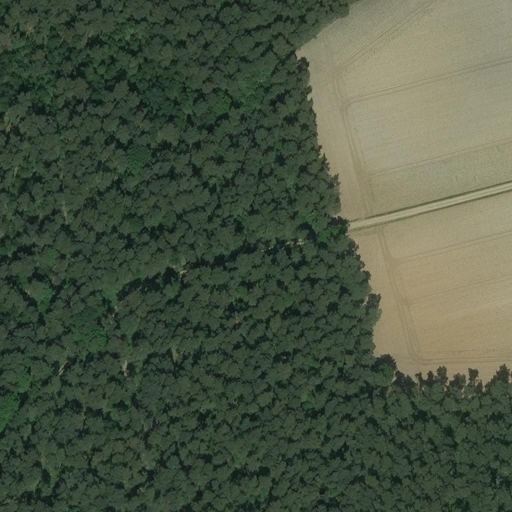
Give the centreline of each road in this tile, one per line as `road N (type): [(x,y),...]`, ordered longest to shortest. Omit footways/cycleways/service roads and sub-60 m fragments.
road 1 (track): [(94,338),(139,287),(511,187)]
road 2 (track): [(94,338),(54,258),(62,203),(44,0)]
road 3 (unclassified): [(158,511),(94,338)]
